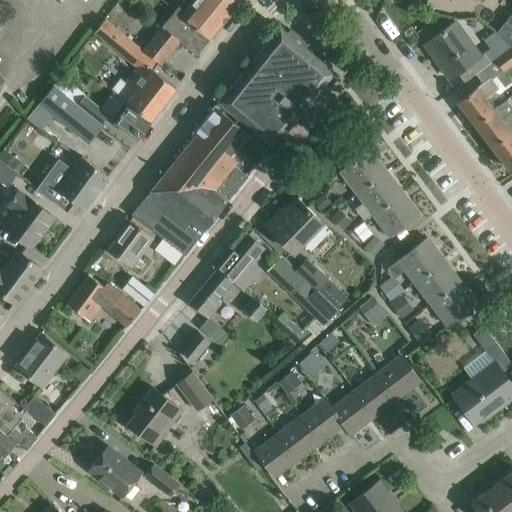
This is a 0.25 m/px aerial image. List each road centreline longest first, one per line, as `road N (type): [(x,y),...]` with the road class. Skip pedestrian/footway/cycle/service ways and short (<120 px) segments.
road 1 (residential): [(0,498),(371,40)]
road 2 (tertiary): [(0,345),(274,0)]
road 3 (residential): [(511,227),(371,40)]
road 4 (residential): [(511,438),(439,467),(409,440),(387,435),(314,492)]
